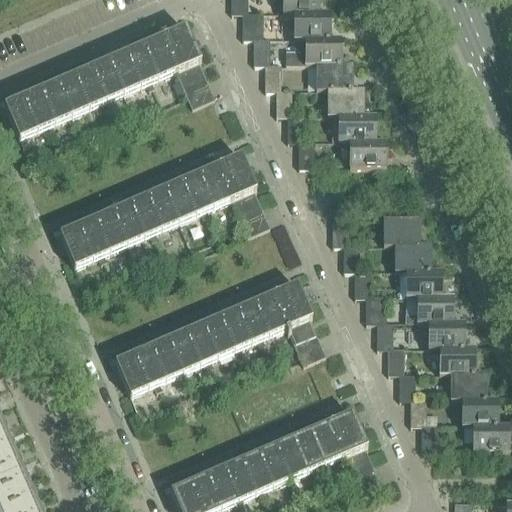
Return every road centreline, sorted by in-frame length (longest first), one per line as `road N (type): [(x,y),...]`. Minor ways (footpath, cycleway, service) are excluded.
road 1 (residential): [(428,511),(207,0)]
road 2 (residential): [(511,343),(361,0)]
road 3 (tertiary): [(424,0),(511,200)]
road 4 (residential): [(75,511),(22,380),(27,360),(63,330)]
road 5 (residential): [(0,78),(184,0)]
road 6 (residential): [(142,511),(63,330)]
road 7 (tertiary): [(511,117),(462,0)]
